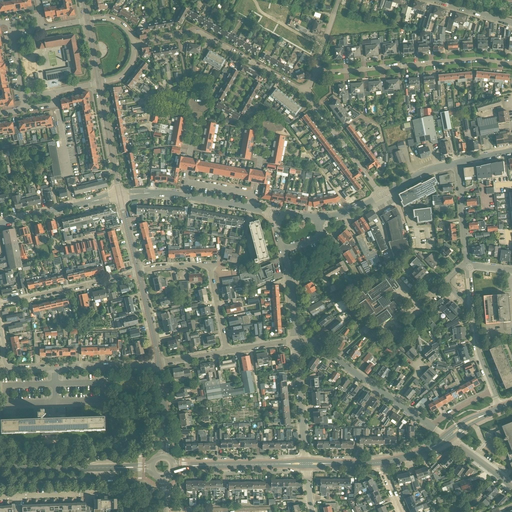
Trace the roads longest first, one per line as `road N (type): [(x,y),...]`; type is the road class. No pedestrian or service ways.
road 1 (residential): [(314,73),(469,59),(511,63)]
road 2 (residential): [(134,43),(196,32),(305,92)]
road 3 (residential): [(226,352),(205,263),(137,271)]
road 4 (residential): [(9,366),(157,364)]
road 5 (residential): [(0,304),(137,271)]
road 6 (residential): [(142,511),(122,491),(17,495)]
road 7 (secondary): [(0,467),(129,467)]
road 8 (residential): [(305,92),(380,194)]
road 9 (residential): [(305,464),(294,341)]
road 10 (residential): [(0,224),(119,195)]
